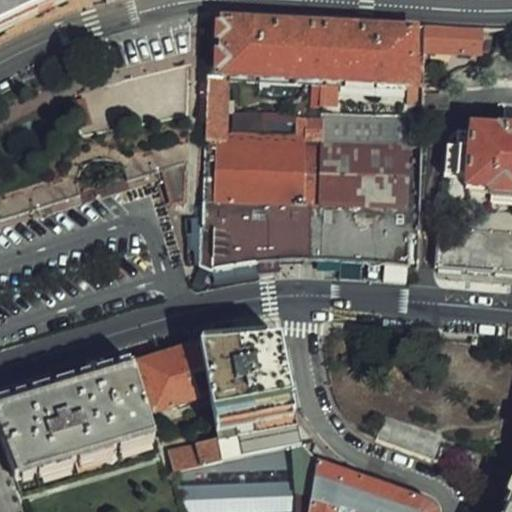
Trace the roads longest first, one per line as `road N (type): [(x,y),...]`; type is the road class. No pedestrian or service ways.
road 1 (secondary): [(0,369),(196,310),(299,296)]
road 2 (residential): [(299,296),(303,371),(334,439),(357,459),(437,490),(451,511)]
road 3 (tertiary): [(247,0),(511,11)]
road 4 (secondary): [(299,296),(511,312)]
road 5 (tertiary): [(0,69),(96,23),(197,0)]
